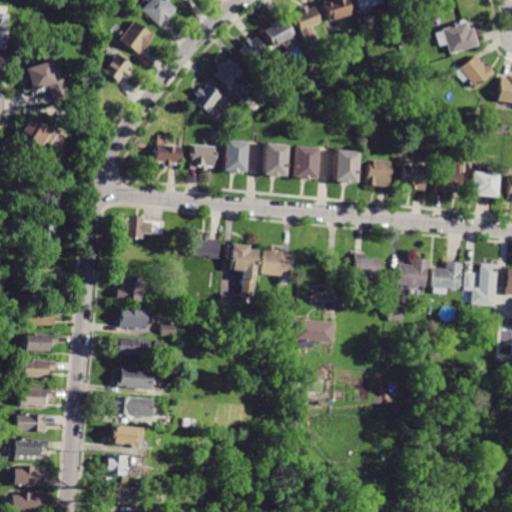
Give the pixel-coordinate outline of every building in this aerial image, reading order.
[(149,0),(165,0),(175,9),(158,26),(140,10),(149,0)] [(345,0),(349,14),(327,21),(322,2),(328,0),(345,0)] [(380,0),(381,3),(357,10),(353,0),(380,0)] [(312,7),(319,22),(308,27),(313,38),(301,43),(289,17),(297,13),(295,9),(303,5),(305,10),(312,7)] [(0,12),(9,14),(6,29),(9,29),(5,51),(0,50),(0,12)] [(270,48),(260,32),(269,27),(268,24),(273,21),(274,24),(283,18),(292,33),(270,48)] [(134,22),(154,36),(144,49),(142,47),(136,55),(119,41),(134,22)] [(476,45),(448,54),(440,30),(464,22),(467,30),(471,28),(476,45)] [(254,37),(264,50),(246,65),(235,53),(242,47),(240,45),(245,41),(247,43),(254,37)] [(116,83),(102,72),(116,53),(129,64),(125,70),(128,72),(123,79),(121,77),(116,83)] [(483,67),(485,65),(492,73),(473,88),(458,69),(474,56),(483,67)] [(223,86),(212,76),(216,71),(214,68),(220,61),(223,64),(227,59),(238,70),(223,86)] [(30,89),(28,83),(26,84),(24,77),(26,77),(24,69),(47,61),(53,81),(62,78),(68,98),(52,103),(47,84),(30,89)] [(511,78),(511,103),(496,101),(499,77),(511,78)] [(205,112),(192,103),(197,97),(193,94),(197,88),(201,91),(205,85),(218,95),(205,112)] [(47,145),(41,141),(37,147),(16,134),(27,116),(54,134),(47,145)] [(242,171),(232,171),(232,173),(226,172),(226,170),(220,170),(223,140),(245,142),(242,171)] [(261,145),(261,143),(286,145),(284,175),(277,175),(277,177),(270,177),(271,174),(258,173),(261,145)] [(177,164),(172,164),(172,168),(162,167),(163,164),(157,164),(157,162),(153,161),(155,144),(181,147),(179,165),(177,164)] [(186,168),(189,144),(214,147),(211,166),(201,165),(201,169),(186,168)] [(313,177),(306,176),(306,179),(297,178),(298,175),(290,175),(292,145),(315,147),(313,177)] [(335,150),(357,153),(354,183),(332,181),(335,150)] [(364,183),(367,159),(389,161),(387,186),(364,183)] [(434,192),(436,169),(452,170),(452,161),(461,162),(459,191),(445,190),(445,193),(434,192)] [(407,189),(407,184),(403,184),(404,166),(424,167),(422,190),(407,189)] [(472,194),(473,191),(470,190),(471,173),(496,175),(494,196),(472,194)] [(143,239),(125,238),(126,218),(144,219),(144,221),(163,222),(162,236),(143,234),(143,239)] [(48,252),(37,251),(38,225),(49,225),(48,252)] [(189,238),(198,239),(198,234),(206,234),(206,239),(217,240),(216,258),(188,256),(189,238)] [(225,244),(246,245),(245,250),(254,251),(252,280),(250,279),(249,293),(237,292),(238,269),(224,269),(225,244)] [(261,250),(269,251),(269,249),(275,249),(275,251),(280,251),(280,254),(288,254),(287,276),(260,274),(261,250)] [(375,259),(373,278),(348,275),(350,257),(375,259)] [(395,284),(397,263),(409,264),(410,258),(425,259),(423,286),(395,284)] [(29,259),(37,263),(34,268),(27,264),(29,259)] [(445,295),(432,294),(432,288),(430,288),(431,269),(443,269),(444,262),(459,263),(457,289),(445,288),(445,295)] [(471,273),(470,287),(475,287),(477,263),(494,264),(491,306),(468,304),(468,291),(460,290),(461,272),(471,273)] [(511,270),(511,295),(503,295),(504,270),(511,270)] [(126,276),(141,278),(141,282),(144,282),(142,303),(119,301),(119,299),(114,299),(115,289),(120,290),(121,282),(126,283),(126,276)] [(389,306),(402,307),(401,322),(387,321),(387,306),(389,306)] [(147,310),(148,311),(146,329),(118,326),(120,308),(147,310)] [(54,310),(54,326),(23,326),(23,310),(54,310)] [(321,322),(330,322),(328,344),(309,343),(309,348),(296,348),(297,340),(291,340),(292,320),(321,322)] [(159,324),(173,325),(172,337),(158,336),(159,324)] [(42,334),(42,335),(55,336),(55,346),(49,346),(49,352),(24,352),(24,335),(31,335),(31,333),(42,334)] [(117,338),(149,341),(148,357),(116,354),(116,348),(115,347),(115,342),(117,342),(117,338)] [(160,342),(159,349),(152,348),(153,341),(160,342)] [(39,359),(39,362),(53,363),(53,372),(47,372),(47,379),(22,378),(22,361),(29,361),(29,359),(39,359)] [(129,371),(151,373),(149,391),(115,389),(116,380),(120,380),(121,367),(130,367),(129,371)] [(50,390),(50,400),(44,400),(44,407),(18,407),(19,389),(50,390)] [(152,400),(150,418),(111,415),(113,397),(152,400)] [(16,415),(44,416),(44,434),(15,433),(16,415)] [(194,420),(193,428),(179,427),(180,419),(194,420)] [(143,430),(142,444),(135,443),(135,448),(113,446),(114,428),(143,430)] [(31,439),(31,441),(47,442),(46,451),(40,451),(40,458),(13,457),(13,455),(7,455),(7,445),(14,446),(14,440),(22,440),(22,438),(31,439)] [(262,440),(261,450),(253,449),(254,439),(262,440)] [(123,454),(123,458),(128,458),(127,474),(96,472),(96,465),(105,466),(106,453),(123,454)] [(34,467),(34,470),(43,470),(43,476),(41,476),(41,486),(31,486),(31,489),(26,489),(26,486),(13,486),(13,470),(22,470),(22,467),(34,467)] [(129,486),(128,503),(97,501),(98,492),(104,492),(104,484),(129,486)] [(31,492),(31,495),(40,495),(40,511),(10,511),(10,503),(8,503),(8,498),(11,498),(11,495),(19,495),(19,492),(31,492)]
